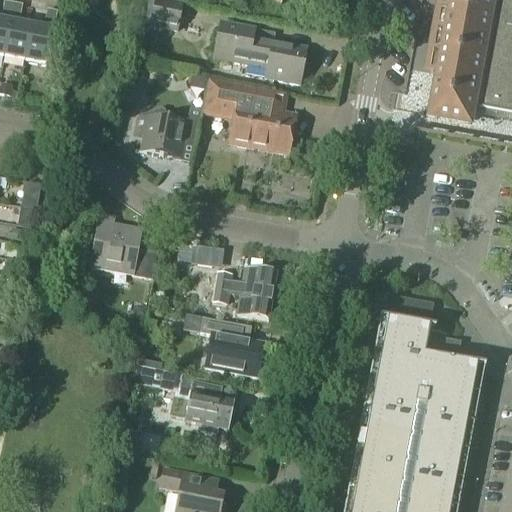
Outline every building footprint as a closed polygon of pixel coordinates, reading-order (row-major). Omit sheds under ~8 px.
[(511,0),(445,0),(431,76),(435,77),(442,78),(440,91),(442,92),(448,95),(453,98),(459,101),(465,103),(471,105),(476,108),(482,110),(488,112),(494,113),(494,116),(511,119),(511,0)] [(149,29),(177,35),(181,10),(154,4),(149,29)] [(0,60),(4,61),(14,8),(5,7),(1,26),(0,25),(0,60)] [(24,65),(31,31),(18,29),(22,9),(14,8),(4,61),(24,65)] [(48,58),(56,16),(48,14),(44,34),(31,31),(24,65),(55,71),(57,60),(48,58)] [(219,27),(212,63),(246,69),(244,79),(246,79),(248,67),(266,70),(264,82),(299,89),(306,54),(272,47),(272,46),(274,39),(276,40),(277,38),(257,34),(257,35),(219,27)] [(130,73),(127,90),(135,91),(137,90),(141,87),(143,75),(139,74),(130,73)] [(295,120),(277,117),(278,114),(274,109),(270,108),(272,96),(208,84),(202,115),(233,120),(228,147),(288,159),(295,120)] [(0,87),(0,97),(11,99),(12,94),(13,90),(0,87)] [(132,155),(170,162),(172,149),(182,151),(183,145),(195,147),(201,116),(189,113),(186,128),(167,125),(168,119),(165,114),(159,113),(154,116),(153,122),(139,119),(135,141),(143,142),(141,155),(132,153),(132,155)] [(90,271),(115,276),(116,270),(132,273),(131,279),(150,283),(153,262),(141,260),(140,267),(134,266),(139,241),(124,238),(125,233),(111,230),(113,220),(99,218),(90,271)] [(12,231),(9,243),(20,246),(23,234),(12,231)] [(204,276),(202,291),(204,291),(202,305),(225,310),(228,295),(242,297),(238,320),(255,322),(267,324),(275,278),(263,276),(245,274),(243,290),(229,287),(230,280),(204,276)] [(483,375),(483,373),(437,364),(424,362),(428,340),(428,335),(429,333),(427,333),(432,310),(385,301),(380,324),(379,324),(378,324),(378,326),(379,326),(377,334),(368,384),(361,420),(347,497),(343,511),(456,511),(461,489),(483,375)] [(185,320),(183,331),(200,335),(199,338),(211,340),(205,372),(256,382),(262,349),(247,346),(250,332),(185,320)] [(136,373),(132,391),(173,399),(168,423),(185,427),(201,430),(199,437),(215,440),(216,433),(226,434),(232,406),(220,403),(222,394),(193,389),(191,397),(178,394),(180,382),(136,373)] [(179,496),(176,511),(219,511),(220,507),(221,501),(215,499),(198,496),(201,482),(163,474),(160,492),(179,496)]
